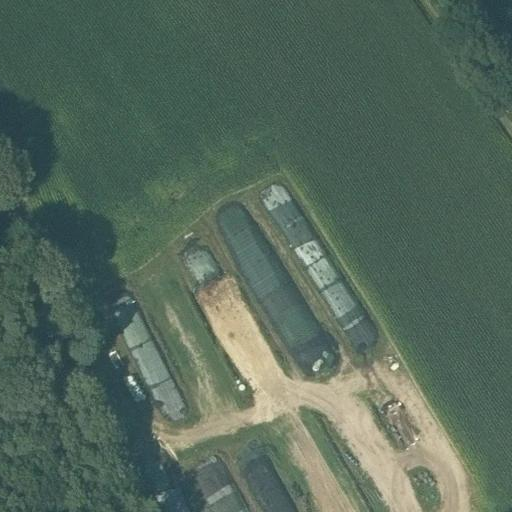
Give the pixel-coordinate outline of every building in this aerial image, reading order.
[(169,257),(146,266),(185,362),(208,353),(169,257)] [(106,280),(145,377),(166,369),(127,272),(106,280)] [(222,329),(244,322),(230,280),(208,288),(222,329)] [(316,494),(334,485),(311,435),(293,443),(316,494)] [(322,500),(326,511),(342,511),(348,510),(341,492),(322,500)]
